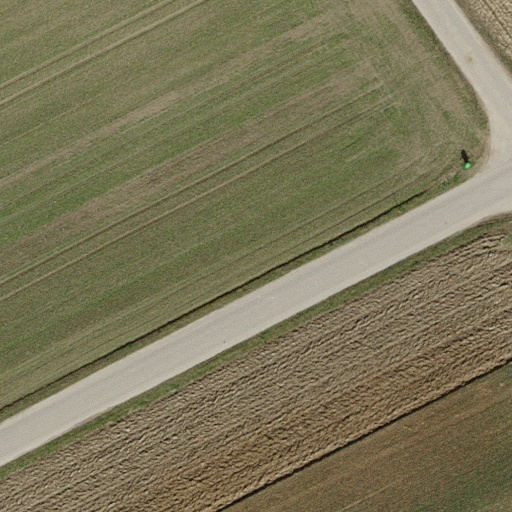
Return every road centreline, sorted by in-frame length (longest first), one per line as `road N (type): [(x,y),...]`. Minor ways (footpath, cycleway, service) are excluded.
road 1 (track): [(511,176),(0,443)]
road 2 (unclassified): [(431,0),(511,110)]
